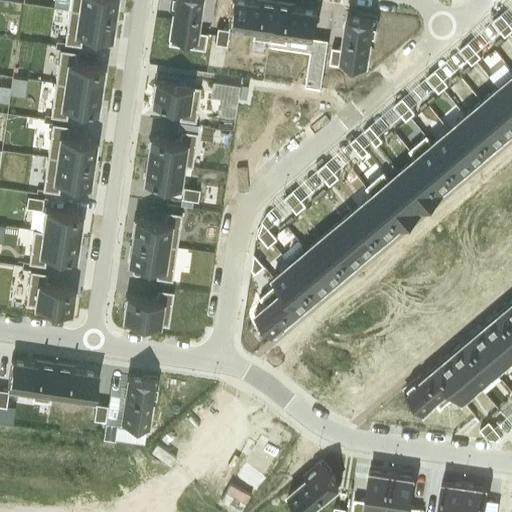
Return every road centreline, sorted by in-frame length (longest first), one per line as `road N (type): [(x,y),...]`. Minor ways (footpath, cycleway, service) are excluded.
road 1 (residential): [(221,362),(239,226),(252,199),(449,29)]
road 2 (residential): [(145,0),(97,344)]
road 3 (residential): [(221,362),(342,434),(509,462)]
road 4 (residential): [(97,344),(221,362)]
